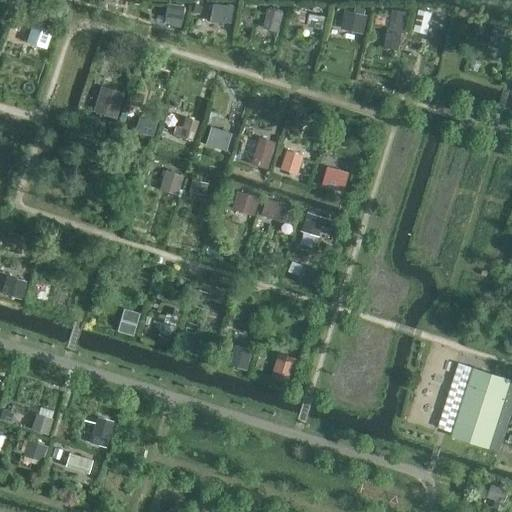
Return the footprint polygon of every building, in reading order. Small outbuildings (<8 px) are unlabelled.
[(418,15),(416,23),(428,26),(430,18),(418,15)] [(510,24),(488,17),(484,32),(505,39),(510,24)] [(110,98),(93,93),(89,106),(106,111),(110,98)] [(155,114),(135,108),(132,120),(152,126),(155,114)] [(189,124),(172,118),(168,131),(184,136),(189,124)] [(224,136),(203,130),(199,142),(220,148),(224,136)] [(263,136),(259,163),(271,165),(275,138),(263,136)] [(250,141),(236,139),(233,153),(247,156),(250,141)] [(298,159),(277,154),(274,167),(294,172),(298,159)] [(340,173),(320,165),(315,179),(335,187),(340,173)] [(154,182),(171,189),(176,176),(158,170),(154,182)] [(207,184),(192,180),(189,192),(204,196),(207,184)] [(226,192),(220,207),(238,214),(243,199),(226,192)] [(283,214),(268,206),(262,218),(277,225),(283,214)] [(310,219),(304,233),(319,239),(325,225),(310,219)] [(20,280),(0,271),(0,285),(15,292),(20,280)] [(104,309),(101,322),(116,326),(120,313),(104,309)] [(149,324),(145,336),(166,343),(171,331),(149,324)] [(186,336),(182,349),(204,357),(209,343),(186,336)] [(434,430),(460,351),(433,342),(408,422),(434,430)] [(232,348),(226,361),(242,369),(248,356),(232,348)] [(262,373),(279,380),(284,367),(267,361),(262,373)] [(474,369),(452,436),(490,448),(506,396),(511,398),(511,396),(511,385),(510,385),(511,380),(474,369)] [(42,408),(28,402),(22,416),(36,422),(42,408)] [(72,419),(53,409),(47,422),(65,432),(72,419)] [(113,431),(91,421),(84,438),(106,447),(113,431)] [(53,439),(30,432),(26,445),(48,452),(53,439)] [(90,456),(65,447),(60,462),(85,471),(90,456)] [(466,489),(483,495),(487,483),(469,478),(466,489)] [(488,496),(499,502),(505,490),(494,484),(488,496)]
